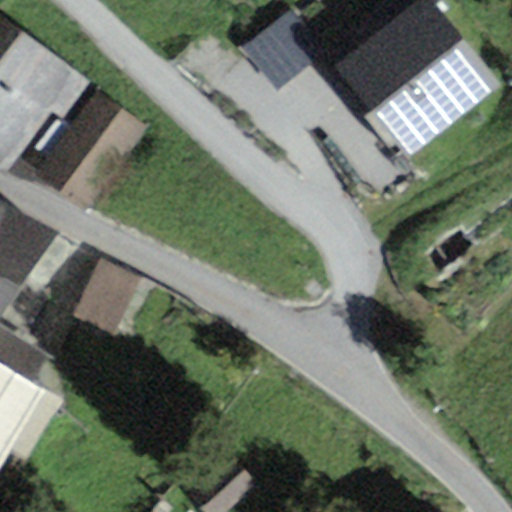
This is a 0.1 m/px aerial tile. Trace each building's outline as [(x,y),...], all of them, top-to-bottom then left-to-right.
[(435,0),(383,0),(372,10),(385,26),(337,65),(410,154),(499,82),(433,2),(435,0)] [(293,9),(244,47),(278,89),(326,50),(293,9)] [(91,80),(0,12),(0,172),(3,175),(50,111),(62,120),(91,80)] [(145,125),(97,90),(37,173),(85,208),(145,125)] [(0,315),(56,232),(0,203),(0,315)] [(142,279),(100,258),(73,314),(114,334),(142,279)] [(0,465),(10,448),(26,459),(63,401),(34,382),(51,356),(0,323),(0,465)] [(225,454),(187,492),(207,511),(226,511),(255,484),(225,454)]
